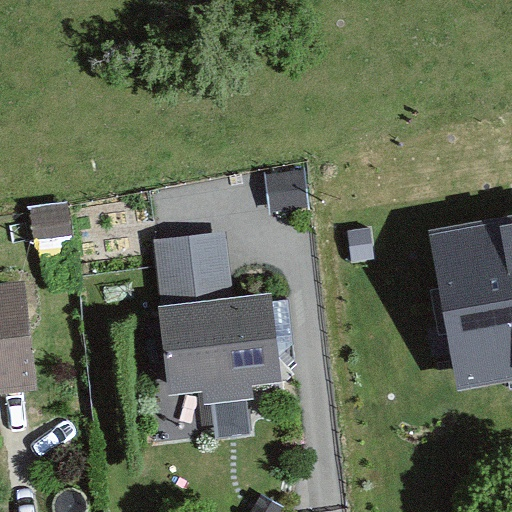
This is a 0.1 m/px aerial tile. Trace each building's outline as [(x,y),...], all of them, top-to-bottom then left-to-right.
[(270,183),(270,223),(304,222),(303,182),(270,183)] [(28,222),(32,257),(73,252),(68,217),(28,222)] [(511,363),(511,245),(435,261),(459,375),(511,363)] [(0,291),(0,396),(33,393),(22,289),(0,291)] [(165,311),(171,398),(207,396),(208,409),(257,405),(256,390),(281,388),(275,303),(165,311)]
